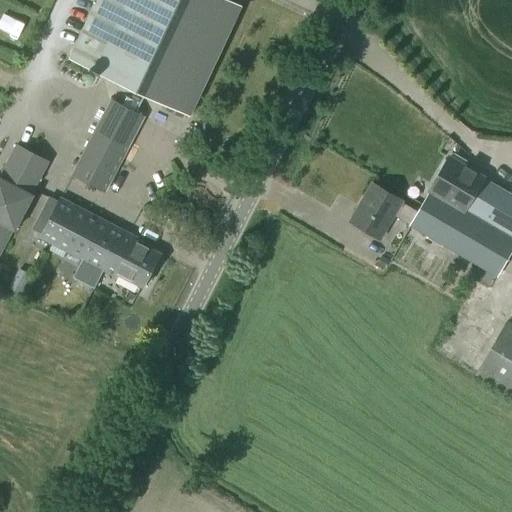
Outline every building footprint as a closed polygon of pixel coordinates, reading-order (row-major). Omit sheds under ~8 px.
[(241,7),(225,0),(98,0),(71,59),(191,115),(241,7)] [(143,118),(141,117),(110,101),(73,175),(105,192),(143,118)] [(0,252),(12,230),(14,231),(32,195),(30,194),(47,162),(15,146),(0,174),(0,252)] [(511,195),(449,159),(418,213),(410,226),(409,227),(497,278),(511,252),(511,195)] [(395,217),(410,226),(418,213),(402,204),(404,202),(372,184),(350,222),(381,240),(395,217)] [(39,238),(83,261),(72,282),(92,293),(104,271),(116,277),(117,274),(143,288),(160,255),(135,242),(136,238),(59,198),(58,201),(49,196),(32,230),(41,235),(39,238)] [(27,283),(30,275),(19,269),(15,277),(27,283)] [(474,376),(511,398),(511,324),(507,321),(474,376)]
